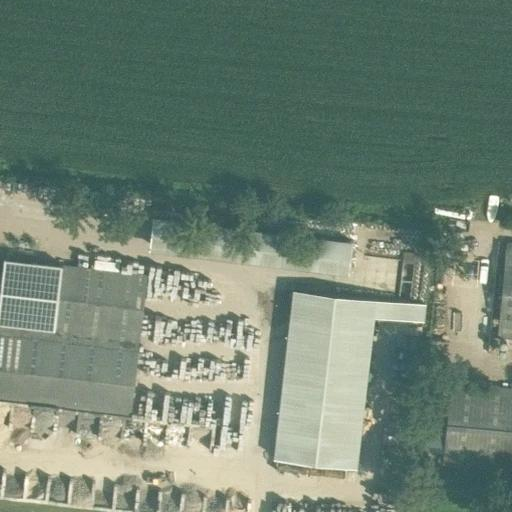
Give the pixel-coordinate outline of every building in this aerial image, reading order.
[(183,228),(184,218),(152,214),(151,225),(183,228)] [(238,235),(239,225),(236,225),(212,222),(210,232),(238,235)] [(511,241),(507,241),(499,332),(511,333),(511,241)] [(4,256),(0,294),(0,398),(130,414),(147,273),(4,256)] [(414,292),(418,262),(408,261),(405,291),(414,292)] [(356,450),(368,305),(412,309),(413,287),(285,277),(272,443),(356,450)] [(511,388),(449,383),(442,464),(511,470),(511,388)] [(229,511),(252,511),(253,491),(231,490),(229,511)]
